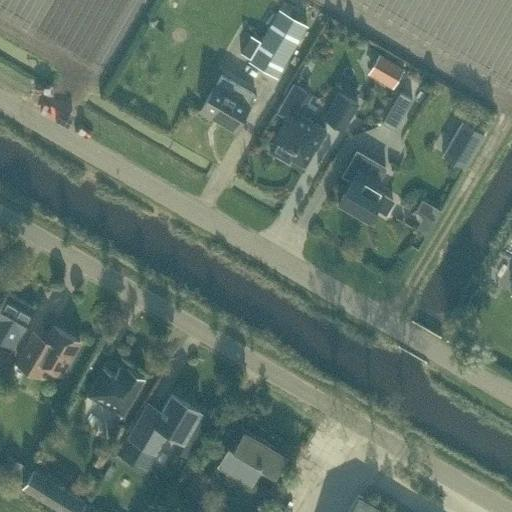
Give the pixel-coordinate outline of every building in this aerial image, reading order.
[(249,34),(240,51),(277,73),(307,23),(278,6),(259,40),(249,34)] [(379,53),(371,68),(395,82),(403,67),(379,53)] [(238,124),(251,100),(255,93),(221,73),(217,80),(201,109),(215,117),(218,112),(238,124)] [(421,89),(402,118),(418,128),(437,100),(421,89)] [(325,115),(344,126),(358,102),(339,91),(325,115)] [(401,91),(382,122),(394,129),(412,98),(401,91)] [(293,109),(270,149),(289,159),(291,156),(305,164),(315,146),(313,145),(317,138),(320,139),(326,128),(293,109)] [(463,121),(444,153),(464,165),(483,133),(463,121)] [(342,176),(350,181),(339,201),(368,219),(374,207),(384,212),(391,199),(382,194),(384,191),(376,186),(387,169),(357,151),(342,176)] [(451,198),(463,205),(471,192),(459,185),(451,198)] [(423,199),(417,209),(436,220),(442,210),(423,199)] [(34,305),(8,290),(0,303),(0,333),(12,341),(34,305)] [(43,363),(61,374),(80,340),(54,324),(45,339),(35,334),(19,362),(37,372),(43,363)] [(88,394),(122,414),(144,377),(129,367),(128,369),(121,365),(116,373),(104,367),(88,394)] [(169,432),(182,440),(200,409),(172,393),(162,410),(149,401),(128,437),(157,453),(169,432)] [(125,428),(116,423),(110,433),(119,438),(125,428)] [(288,453),(244,427),(232,445),(228,443),(217,464),(251,484),(260,469),(273,476),(288,453)] [(99,451),(93,461),(100,466),(107,456),(99,451)] [(0,471),(16,481),(26,465),(7,454),(0,466),(0,471)] [(21,486),(63,511),(78,511),(86,500),(33,467),(21,486)] [(212,476),(197,468),(187,484),(202,494),(212,476)] [(172,511),(181,511),(189,498),(177,491),(167,509),(172,511)] [(389,511),(359,494),(348,511),(389,511)] [(106,511),(86,500),(78,511),(106,511)]
